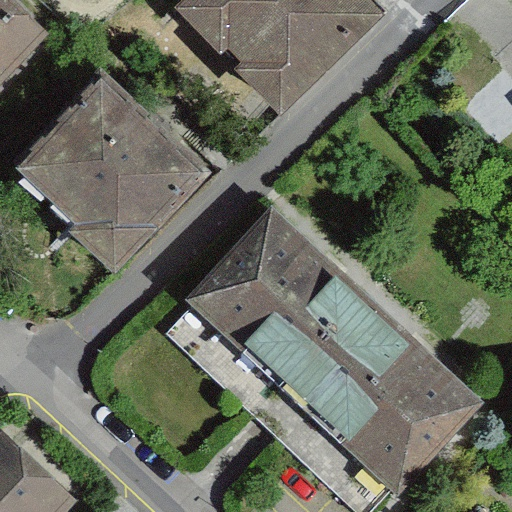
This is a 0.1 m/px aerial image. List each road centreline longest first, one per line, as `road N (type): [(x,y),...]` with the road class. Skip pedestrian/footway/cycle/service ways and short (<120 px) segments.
road 1 (residential): [(444,0),(81,342),(31,368)]
road 2 (residential): [(182,511),(31,368)]
